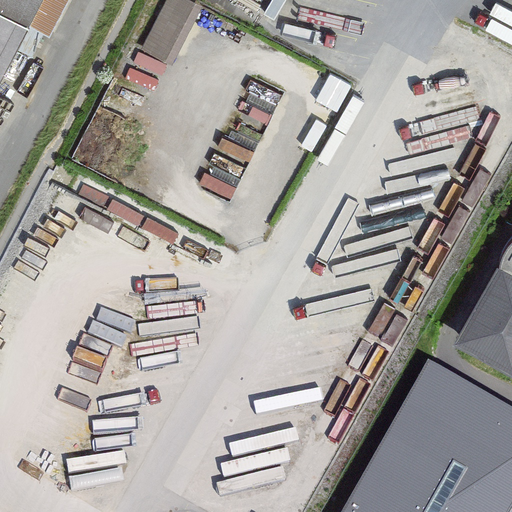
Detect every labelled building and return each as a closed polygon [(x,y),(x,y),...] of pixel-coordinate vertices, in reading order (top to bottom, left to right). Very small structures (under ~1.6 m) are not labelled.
[(0,0),(0,75),(38,0),(0,0)] [(202,5),(192,0),(164,0),(140,47),(172,63),(202,5)] [(332,71),(319,96),(338,106),(352,81),(332,71)] [(207,164),(201,183),(233,193),(239,174),(207,164)] [(451,183),(424,244),(450,255),(476,194),(451,183)] [(511,232),(453,335),(511,369),(511,232)] [(511,511),(511,409),(429,363),(344,511),(511,511)]
